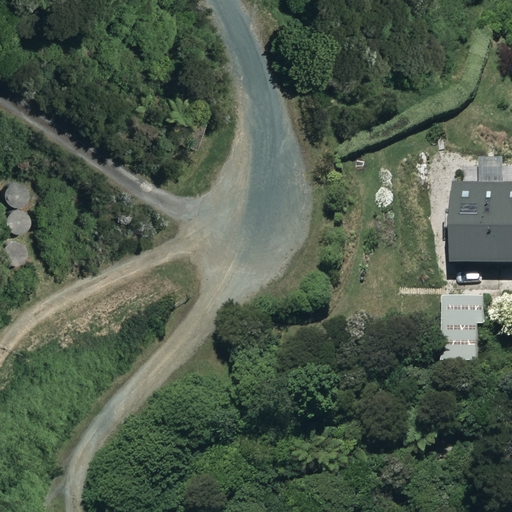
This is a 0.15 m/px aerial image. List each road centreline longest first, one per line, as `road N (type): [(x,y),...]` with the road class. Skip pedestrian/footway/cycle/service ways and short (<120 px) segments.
road 1 (unclassified): [(82,511),(70,478),(275,187),(220,0)]
road 2 (track): [(0,392),(25,334),(178,324)]
